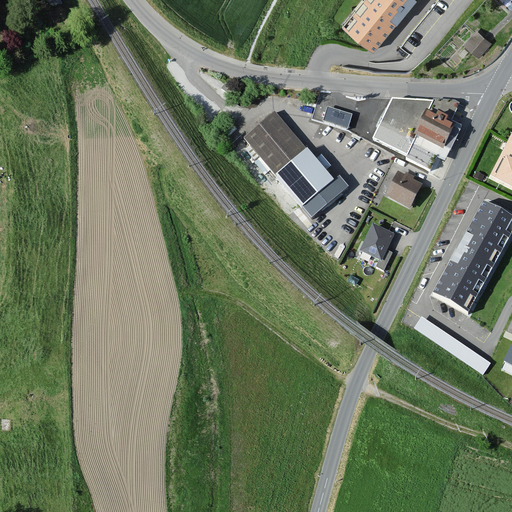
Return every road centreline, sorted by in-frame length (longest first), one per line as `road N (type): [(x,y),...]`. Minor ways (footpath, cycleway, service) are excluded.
road 1 (secondary): [(327,478),(355,382),(492,94)]
road 2 (tertiary): [(132,0),(164,33),(209,60),(316,83)]
road 3 (tertiary): [(316,83),(492,94)]
road 4 (residential): [(321,57),(398,67),(421,53),(464,0)]
road 5 (track): [(355,382),(511,446)]
road 6 (residential): [(321,57),(380,53),(427,0)]
